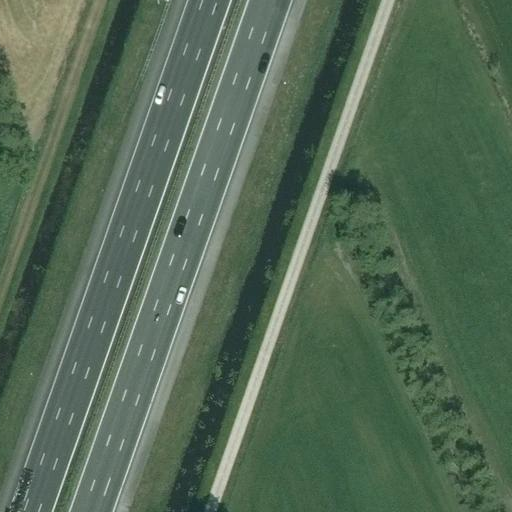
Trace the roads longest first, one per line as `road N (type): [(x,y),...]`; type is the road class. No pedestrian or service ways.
road 1 (motorway): [(92,511),(272,0)]
road 2 (motorway): [(212,0),(33,511)]
road 3 (track): [(0,288),(100,0)]
